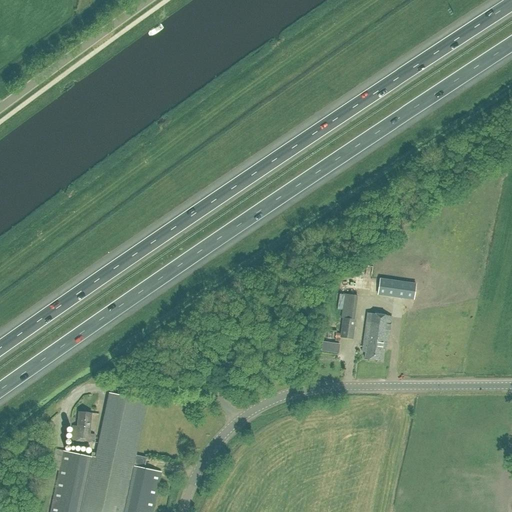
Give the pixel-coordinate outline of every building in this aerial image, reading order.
[(416,286),(380,280),(377,295),(413,302),(416,286)] [(387,345),(391,317),(366,313),(361,353),(365,354),(364,360),(381,362),(384,345),(387,345)] [(342,318),(339,338),(352,339),(355,319),(342,318)] [(326,370),(326,361),(314,360),(313,370),(326,370)] [(91,452),(90,456),(95,457),(83,511),(117,511),(128,465),(143,468),(145,457),(134,455),(145,403),(107,395),(95,453),(91,452)] [(89,433),(91,413),(78,411),(76,426),(72,425),(70,440),(87,442),(87,443),(93,444),(94,433),(89,433)] [(83,511),(95,457),(90,456),(63,450),(49,511),(83,511)] [(151,511),(160,471),(143,468),(128,465),(117,511),(151,511)]
